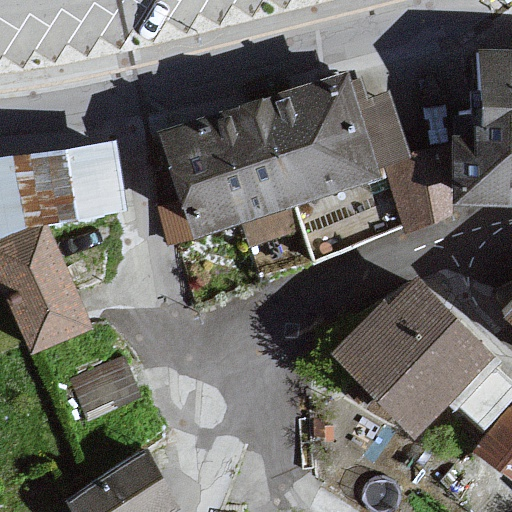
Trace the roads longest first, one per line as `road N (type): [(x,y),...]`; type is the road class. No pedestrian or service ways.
road 1 (tertiary): [(0,119),(111,102),(460,23)]
road 2 (residential): [(462,300),(417,262),(332,305),(228,410),(183,511)]
